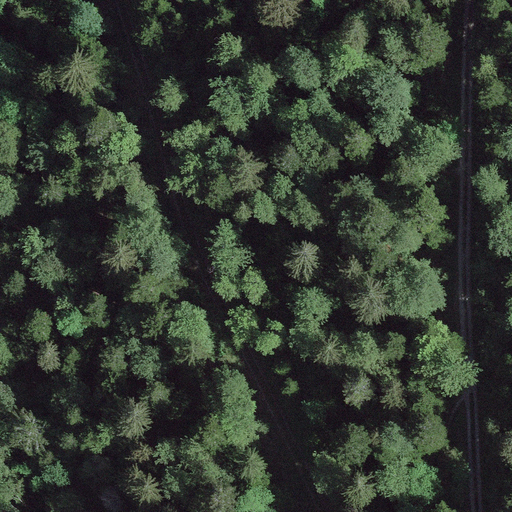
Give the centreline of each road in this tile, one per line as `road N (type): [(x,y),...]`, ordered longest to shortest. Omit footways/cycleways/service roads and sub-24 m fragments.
road 1 (track): [(138,0),(190,181),(331,511)]
road 2 (track): [(470,0),(465,257),(477,511)]
